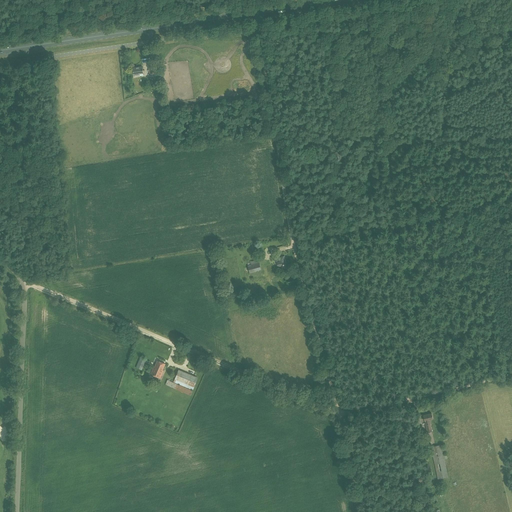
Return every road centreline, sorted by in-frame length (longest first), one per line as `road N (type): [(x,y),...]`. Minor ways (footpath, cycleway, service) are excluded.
road 1 (track): [(25,281),(339,413)]
road 2 (unclassified): [(17,511),(25,281),(0,258)]
road 3 (unclassified): [(0,66),(261,31)]
road 4 (primary): [(0,53),(259,12)]
road 5 (track): [(293,238),(261,31)]
road 6 (track): [(511,136),(407,137),(413,221)]
road 7 (track): [(339,413),(511,374)]
road 8 (track): [(337,407),(293,238)]
road 9 (track): [(363,229),(511,199)]
road 10 (unclassified): [(309,24),(430,0)]
